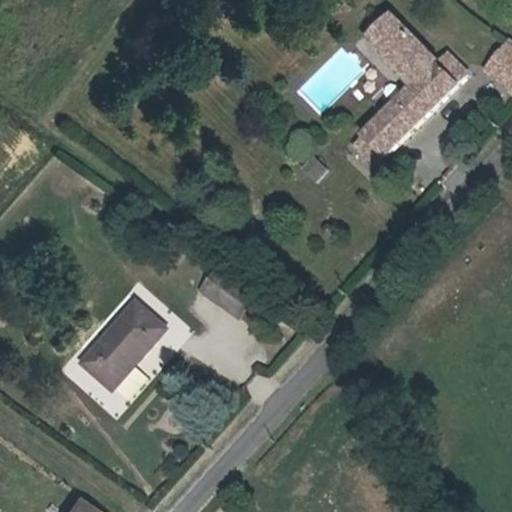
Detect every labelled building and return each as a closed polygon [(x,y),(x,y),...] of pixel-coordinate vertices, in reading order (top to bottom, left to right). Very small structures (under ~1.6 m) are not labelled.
[(381,37),(358,63),(406,106),(361,156),(350,168),(375,190),(386,177),(463,92),(439,69),(429,80),(381,37)] [(490,73),(481,85),(511,111),(511,109),(511,66),(502,58),(501,61),(490,73)] [(322,185),(332,171),(315,159),(305,174),(322,185)] [(222,274),(205,296),(241,323),(258,301),(222,274)] [(137,301),(87,363),(116,387),(166,324),(137,301)]
